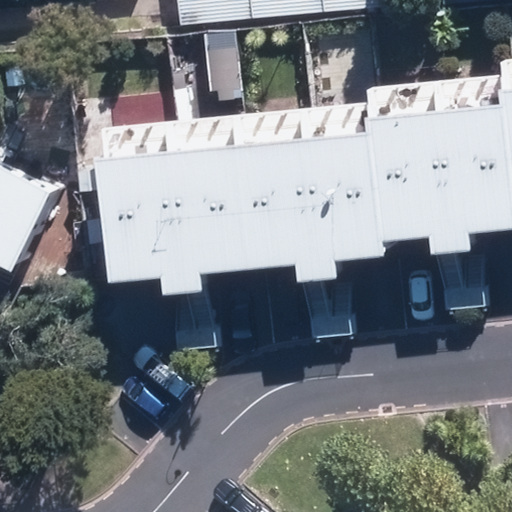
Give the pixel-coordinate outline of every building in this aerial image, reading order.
[(190,0),(192,21),(405,1),(405,0),(190,0)] [(249,28),(212,30),(216,95),(252,94),(249,28)] [(511,63),(385,72),(387,97),(121,115),(131,272),(185,269),(186,287),(230,284),(229,263),(318,257),(319,275),(358,273),(356,252),(407,249),(405,230),(454,227),(455,249),(496,246),(495,228),(511,226),(511,63)] [(62,80),(19,83),(22,133),(65,130),(62,80)] [(66,278),(84,241),(56,227),(76,185),(3,149),(0,154),(0,288),(3,290),(21,255),(66,278)]
